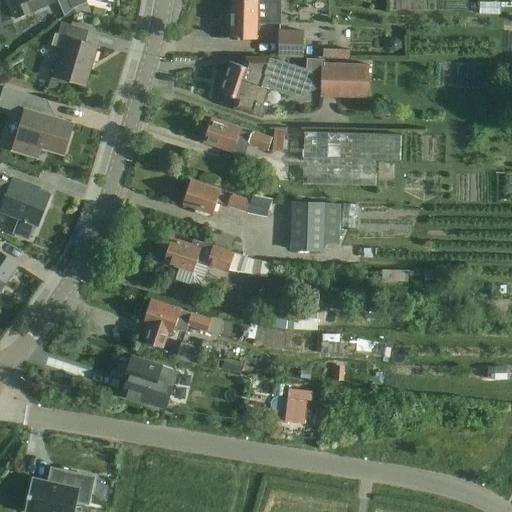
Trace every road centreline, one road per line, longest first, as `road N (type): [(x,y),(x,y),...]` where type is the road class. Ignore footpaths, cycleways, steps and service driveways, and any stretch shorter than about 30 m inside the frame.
road 1 (residential): [(0,396),(20,411),(451,485),(508,511)]
road 2 (tertiary): [(0,369),(96,216),(149,0)]
